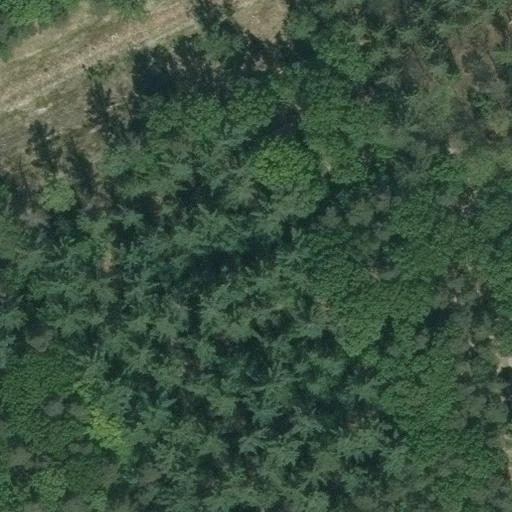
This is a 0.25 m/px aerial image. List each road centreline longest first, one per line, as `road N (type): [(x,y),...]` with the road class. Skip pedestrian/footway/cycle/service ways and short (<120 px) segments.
road 1 (track): [(0,489),(487,197)]
road 2 (track): [(304,0),(487,197)]
road 3 (track): [(487,197),(504,291),(511,453)]
